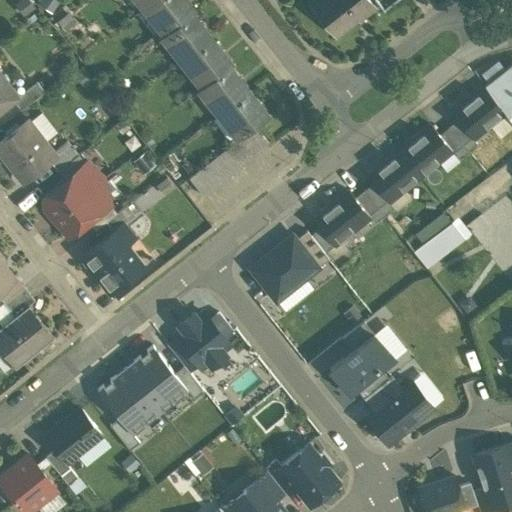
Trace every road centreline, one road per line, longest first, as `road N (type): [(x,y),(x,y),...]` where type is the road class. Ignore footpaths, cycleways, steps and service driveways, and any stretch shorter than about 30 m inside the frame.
road 1 (residential): [(211,261),(379,485)]
road 2 (residential): [(356,141),(211,261)]
road 3 (residential): [(485,44),(464,26),(443,25),(329,104)]
road 4 (residential): [(114,335),(0,198)]
road 5 (residential): [(356,141),(485,44)]
road 6 (residential): [(511,412),(437,438),(379,485)]
road 7 (residential): [(114,335),(0,431)]
road 8 (residential): [(248,0),(329,104)]
road 9 (residential): [(211,261),(114,335)]
